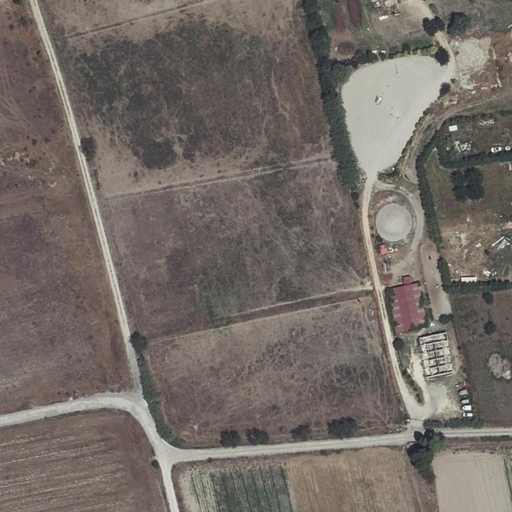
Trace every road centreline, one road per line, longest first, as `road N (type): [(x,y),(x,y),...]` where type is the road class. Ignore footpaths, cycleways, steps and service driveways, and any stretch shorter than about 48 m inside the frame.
road 1 (track): [(126,395),(138,379),(34,0)]
road 2 (unclassified): [(163,454),(511,432)]
road 3 (unclassified): [(0,418),(126,395),(148,418),(163,454)]
